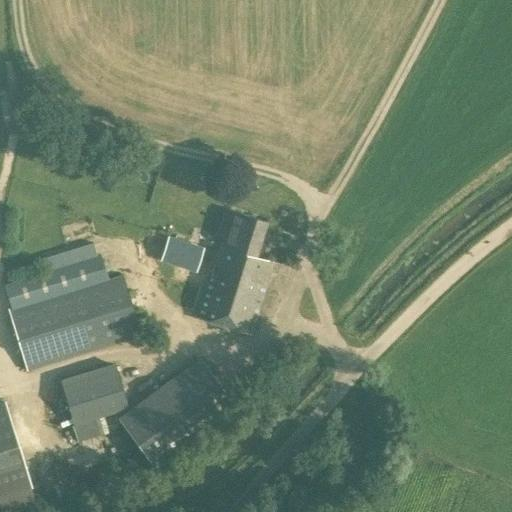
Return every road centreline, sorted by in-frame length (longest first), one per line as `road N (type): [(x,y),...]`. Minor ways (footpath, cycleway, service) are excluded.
road 1 (track): [(327,221),(262,175),(78,116),(37,82),(23,56),(14,0)]
road 2 (track): [(355,370),(307,266),(436,0)]
road 3 (unclassified): [(235,511),(389,334)]
road 4 (track): [(389,334),(511,228)]
